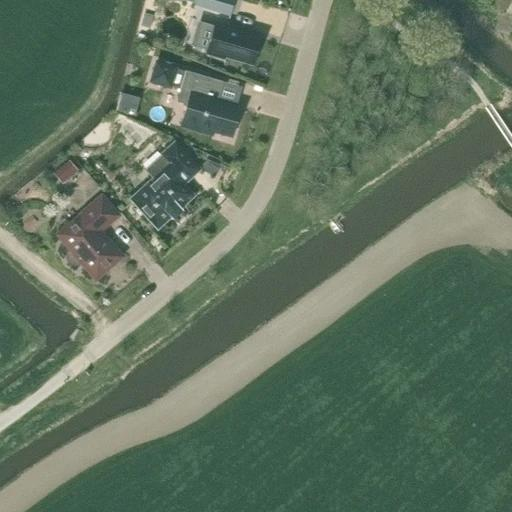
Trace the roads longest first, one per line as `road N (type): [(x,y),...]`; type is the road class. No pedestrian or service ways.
road 1 (unclassified): [(0,424),(242,225),(276,163),(326,0)]
road 2 (track): [(0,240),(115,336)]
